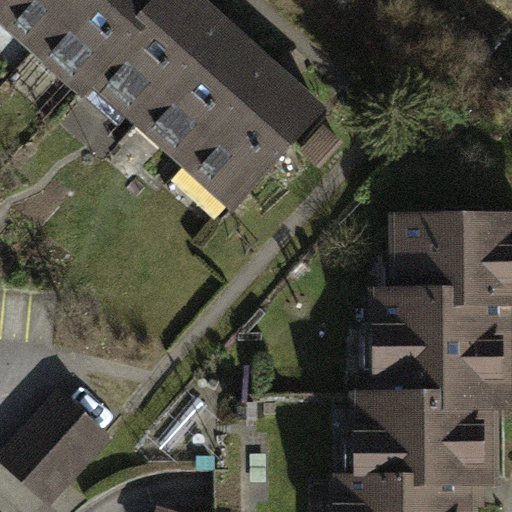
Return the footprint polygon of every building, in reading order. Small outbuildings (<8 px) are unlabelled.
[(0,0),(0,8),(17,23),(29,20),(48,36),(79,0),(0,0)] [(79,0),(48,36),(65,52),(63,67),(86,87),(162,0),(79,0)] [(162,0),(86,87),(81,93),(119,127),(134,110),(142,117),(150,108),(225,24),(198,0),(162,0)] [(241,38),(225,24),(150,108),(168,124),(165,138),(188,159),(197,150),(272,66),(241,38)] [(281,73),(272,66),(197,150),(214,166),(213,180),(237,202),(320,109),(281,73)] [(341,141),(326,128),(305,150),(321,164),(341,141)] [(381,368),(381,400),(489,401),(508,402),(508,319),(508,299),(511,298),(511,219),(401,220),(401,256),(410,260),(410,296),(380,296),(380,328),(389,329),(389,363),(381,368)] [(106,434),(63,395),(3,461),(47,500),(106,434)] [(180,465),(220,422),(193,397),(153,440),(180,465)] [(468,511),(468,501),(468,479),(489,478),(489,401),(381,400),(362,401),(362,436),(371,440),(370,476),(341,477),(342,507),(349,507),(348,511),(468,511)]
